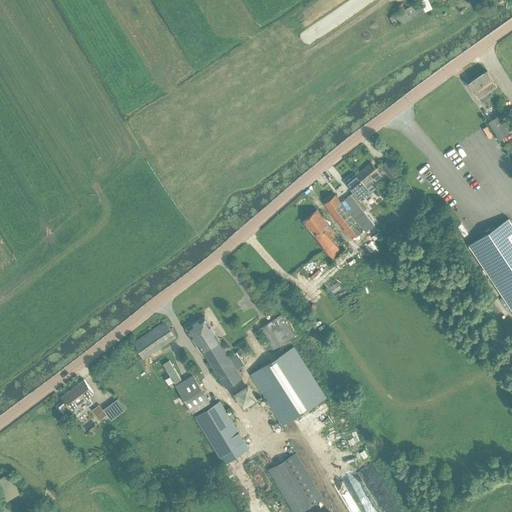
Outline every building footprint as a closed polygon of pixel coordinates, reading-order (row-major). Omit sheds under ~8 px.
[(394,28),(431,9),(426,0),(422,0),(389,18),(394,28)] [(487,70),(478,76),(488,91),(497,85),(487,70)] [(478,76),(468,82),(478,97),(488,91),(478,76)] [(500,138),(509,131),(498,115),(488,122),(500,138)] [(391,178),(398,173),(387,160),(380,166),(391,178)] [(370,163),(356,174),(364,184),(373,177),(375,181),(381,176),(378,173),(370,163)] [(356,174),(346,182),(354,191),(350,194),(361,209),(363,211),(368,207),(362,200),(368,196),(371,193),(369,191),(365,186),(364,184),(356,174)] [(369,182),(365,186),(369,191),(374,188),(369,182)] [(334,194),(324,203),(362,250),(364,248),(372,258),(381,251),(365,232),(365,231),(356,221),(365,214),(363,211),(361,209),(350,194),(340,202),(334,194)] [(346,248),(316,209),(302,220),(333,258),(346,248)] [(511,225),(508,219),(468,246),(511,312),(511,225)] [(420,241),(434,262),(439,258),(439,259),(445,255),(441,249),(440,250),(435,243),(430,246),(424,238),(420,241)] [(332,295),(341,288),(335,280),(325,287),(332,295)] [(273,349),(294,336),(280,314),(259,328),(273,349)] [(194,340),(212,328),(204,316),(186,327),(194,340)] [(144,358),(175,336),(165,321),(133,342),(144,358)] [(212,328),(194,340),(202,352),(203,351),(226,387),(241,377),(236,369),(244,364),(242,361),(241,359),(236,352),(228,357),(219,341),(220,340),(212,328)] [(250,374),(282,425),(325,398),(293,347),(250,374)] [(192,413),(210,402),(193,375),(175,386),(192,413)] [(65,401),(58,406),(64,413),(68,410),(73,416),(92,402),(87,396),(92,392),(83,380),(61,397),(65,401)] [(242,410),(257,400),(248,384),(232,394),(242,410)] [(224,463),(249,447),(219,401),(194,417),(224,463)] [(98,405),(91,410),(98,420),(105,415),(98,405)] [(299,511),(322,498),(295,453),(268,469),(293,511),(299,511)] [(0,491),(6,501),(20,492),(8,473),(0,478),(0,491)]
